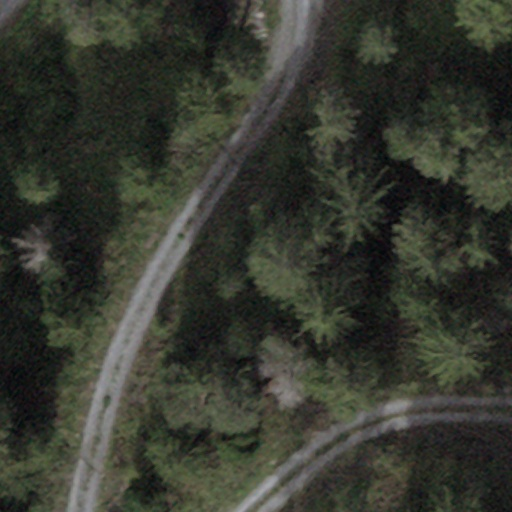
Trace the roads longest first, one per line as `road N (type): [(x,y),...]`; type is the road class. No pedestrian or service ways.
road 1 (track): [(293,0),(277,89),(145,285),(77,511)]
road 2 (track): [(249,511),(342,422),(468,403),(511,406)]
